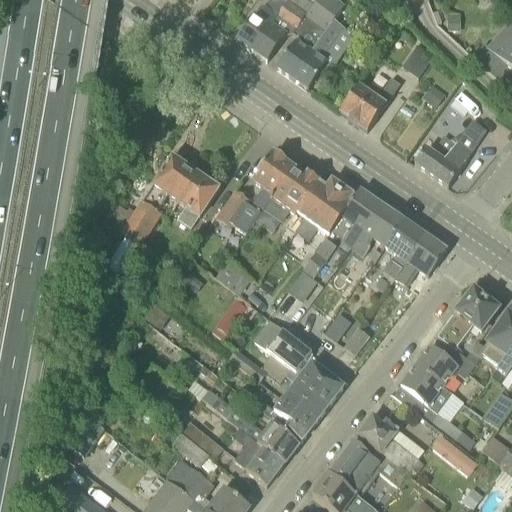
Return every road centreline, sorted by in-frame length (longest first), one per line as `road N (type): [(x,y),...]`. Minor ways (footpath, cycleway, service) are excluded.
road 1 (motorway): [(0,434),(76,0)]
road 2 (secondary): [(480,239),(116,0)]
road 3 (residential): [(480,239),(273,511)]
road 4 (motorway): [(27,0),(0,168)]
